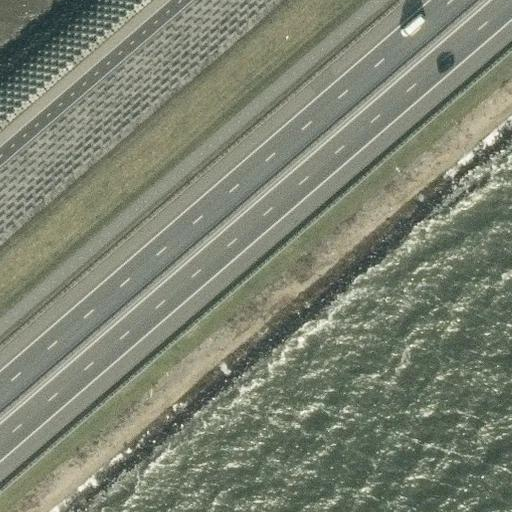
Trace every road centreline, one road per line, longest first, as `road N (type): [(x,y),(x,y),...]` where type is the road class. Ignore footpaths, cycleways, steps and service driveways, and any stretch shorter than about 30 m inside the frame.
road 1 (motorway): [(0,439),(508,0)]
road 2 (motorway): [(442,0),(0,381)]
